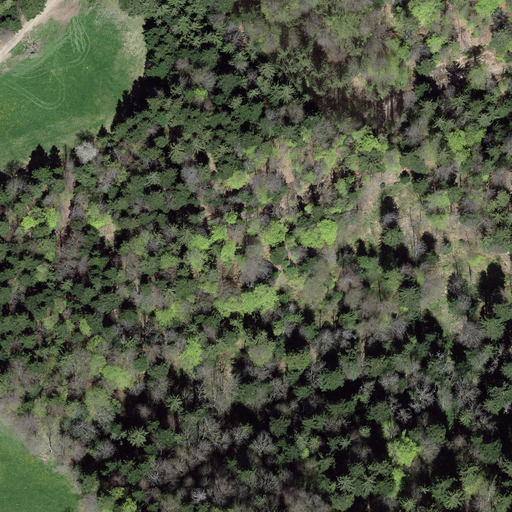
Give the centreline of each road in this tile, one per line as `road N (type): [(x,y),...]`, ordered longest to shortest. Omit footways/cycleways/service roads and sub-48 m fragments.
road 1 (track): [(511,70),(394,104),(353,155),(307,193),(205,227),(117,230)]
road 2 (track): [(511,339),(453,435),(472,511)]
